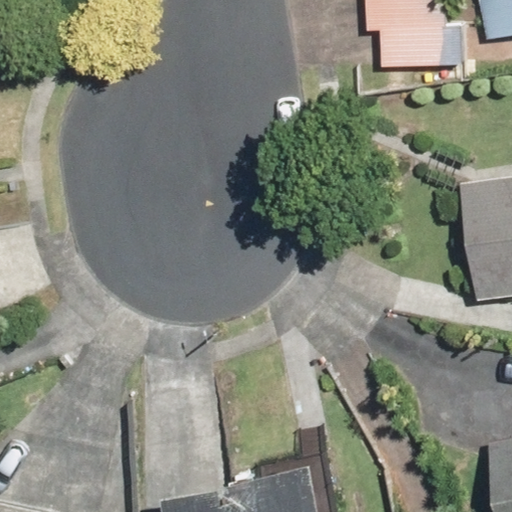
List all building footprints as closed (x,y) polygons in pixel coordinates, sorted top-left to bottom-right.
[(435,0),(369,0),(370,20),(387,20),(387,63),(454,61),(453,19),(436,19),(435,0)] [(511,33),(511,0),(475,0),(481,38),(511,33)] [(511,166),(472,170),(484,297),(511,294),(511,166)] [(511,511),(511,420),(492,424),(504,511),(511,511)] [(340,511),(333,466),(174,490),(176,511),(340,511)] [(0,511),(88,511),(91,499),(0,481),(0,511)]
